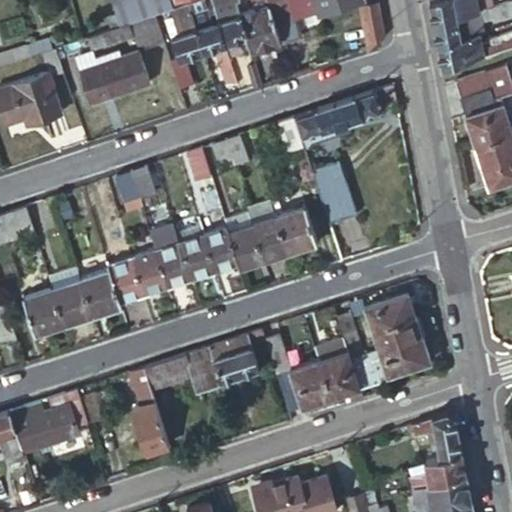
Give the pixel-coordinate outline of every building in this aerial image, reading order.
[(169,0),(109,0),(115,16),(118,23),(118,24),(153,13),(155,12),(171,7),(172,6),(169,0)] [(222,0),(223,2),(214,5),(219,20),(226,42),(247,35),(239,11),(236,0),(222,0)] [(268,0),(269,1),(275,22),(295,16),(294,13),(319,6),(320,10),(333,6),(334,7),(352,1),(351,0),(268,0)] [(376,0),(357,6),(370,47),(385,34),(378,0),(376,0)] [(490,0),(427,0),(429,11),(431,23),(475,9),(489,5),(491,4),(490,0)] [(511,8),(509,0),(503,0),(491,4),(489,5),(493,18),(511,12),(511,8)] [(188,1),(172,6),(171,7),(179,33),(172,35),(180,58),(171,60),(180,86),(193,82),(185,56),(204,50),(190,8),(188,1)] [(254,6),(239,11),(247,35),(251,49),(281,39),(275,22),(269,1),(254,6)] [(196,5),(190,8),(204,50),(226,42),(219,20),(213,22),(208,7),(198,10),(196,5)] [(475,9),(431,23),(433,32),(435,44),(476,31),(479,30),(475,9)] [(118,24),(87,35),(91,47),(133,33),(138,48),(139,49),(164,40),(155,12),(153,13),(118,24)] [(118,23),(115,16),(107,19),(109,26),(118,23)] [(301,34),(295,16),(275,22),(281,39),(281,40),(301,34)] [(488,51),(511,43),(511,29),(484,38),(488,51)] [(476,31),(435,44),(438,59),(440,67),(482,53),(476,31)] [(133,33),(91,47),(73,54),(78,68),(138,48),(133,33)] [(0,64),(33,53),(29,43),(0,52),(0,64)] [(63,70),(55,46),(38,52),(40,58),(44,57),(49,70),(51,74),(63,70)] [(150,80),(139,49),(138,48),(78,68),(89,101),(150,80)] [(255,61),(248,64),(254,85),(262,83),(255,61)] [(457,97),(473,143),(510,131),(501,103),(500,102),(493,104),(491,96),(511,89),(503,63),(481,69),(487,87),(457,97)] [(481,69),(452,79),(457,97),(487,87),(481,69)] [(51,74),(49,70),(0,85),(0,103),(6,121),(23,115),(25,122),(62,110),(53,84),(54,83),(51,74)] [(379,110),(372,90),(292,116),(302,145),(304,151),(316,148),(311,132),(379,110)] [(302,145),(292,116),(276,122),(286,150),(302,145)] [(511,130),(510,131),(473,143),(487,186),(511,177),(511,130)] [(224,139),(232,164),(246,160),(238,134),(224,139)] [(218,169),(232,164),(224,139),(210,144),(218,169)] [(210,174),(202,146),(185,152),(194,179),(210,174)] [(337,159),(309,167),(328,224),(356,215),(337,159)] [(152,191),(144,165),(130,170),(138,196),(152,191)] [(138,196),(130,170),(115,175),(123,200),(138,196)] [(251,222),(275,215),(270,202),(269,197),(246,205),(251,222)] [(275,215),(280,213),(276,200),(270,202),(275,215)] [(0,242),(35,231),(26,205),(0,213),(0,242)] [(228,229),(251,222),(246,205),(222,213),(226,224),(227,224),(228,229)] [(275,215),(287,252),(315,243),(302,206),(280,213),(275,215)] [(275,215),(251,222),(263,259),(287,252),(275,215)] [(202,232),(199,222),(175,230),(178,240),(202,232)] [(238,262),(239,266),(256,261),(263,259),(251,222),(228,229),(238,262)] [(214,270),(238,262),(228,229),(227,224),(226,224),(202,232),(214,270)] [(178,240),(175,230),(154,236),(158,246),(178,240)] [(190,277),(214,270),(202,232),(178,240),(190,277)] [(174,283),(190,277),(178,240),(158,246),(155,247),(167,285),(174,283)] [(131,255),(143,292),(160,287),(167,285),(155,247),(131,255)] [(143,292),(131,255),(108,262),(110,267),(121,300),(143,292)] [(122,305),(121,300),(110,267),(81,277),(93,314),(104,311),(121,305),(122,305)] [(83,317),(93,314),(81,277),(53,285),(65,323),(83,317)] [(65,323),(53,285),(23,295),(35,332),(65,323)] [(363,305),(365,311),(370,327),(412,313),(412,312),(405,291),(363,305)] [(0,342),(0,344),(16,339),(4,300),(0,301),(0,342)] [(412,313),(370,327),(377,348),(348,357),(357,387),(387,377),(386,373),(427,360),(412,313)] [(263,337),(260,327),(143,365),(150,388),(191,375),(195,386),(256,366),(249,341),(263,337)] [(288,367),(277,332),(263,337),(275,372),(288,367)] [(348,357),(345,349),(316,358),(329,396),(357,387),(348,357)] [(329,396),(316,358),(288,367),(300,405),(329,396)] [(168,444),(150,388),(143,365),(128,370),(139,405),(131,407),(145,452),(168,444)] [(275,372),(287,410),(300,405),(288,367),(275,372)] [(43,408),(39,399),(8,409),(22,449),(78,431),(76,424),(85,421),(77,396),(75,388),(47,396),(51,406),(43,408)] [(77,396),(85,421),(101,416),(93,391),(77,396)] [(22,449),(8,409),(0,411),(0,440),(7,460),(23,454),(22,449)] [(436,457),(460,449),(457,432),(453,415),(444,411),(409,422),(411,430),(415,429),(417,433),(431,429),(436,457)] [(407,477),(411,489),(465,473),(463,466),(460,449),(436,457),(428,459),(419,462),(406,468),(408,476),(407,477)] [(298,480),(308,510),(308,511),(316,511),(337,505),(325,471),(298,480)] [(298,480),(295,473),(250,488),(258,511),(301,511),(308,510),(298,480)] [(465,473),(411,489),(416,511),(452,511),(471,507),(469,496),(465,473)] [(368,511),(366,503),(364,497),(364,496),(346,501),(348,511),(368,511)] [(211,511),(207,498),(184,506),(185,511),(211,511)] [(366,503),(368,511),(385,511),(383,504),(375,506),(373,501),(366,503)]
